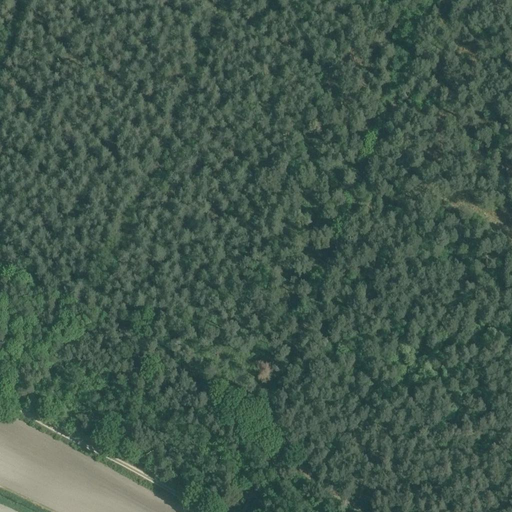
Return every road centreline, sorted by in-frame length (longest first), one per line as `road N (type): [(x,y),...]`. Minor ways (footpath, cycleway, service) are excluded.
road 1 (track): [(437,0),(259,447)]
road 2 (track): [(259,447),(145,341),(0,267)]
road 3 (track): [(208,511),(0,399)]
